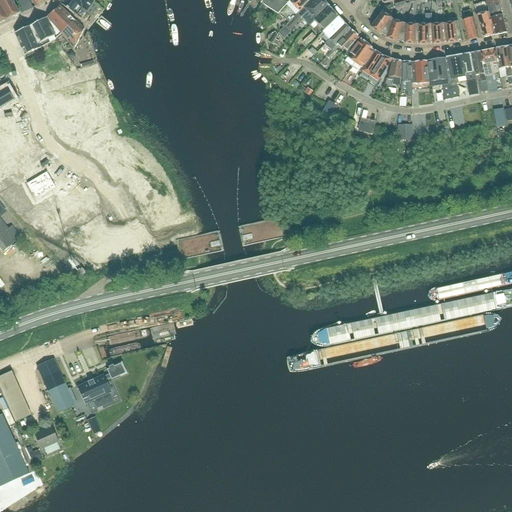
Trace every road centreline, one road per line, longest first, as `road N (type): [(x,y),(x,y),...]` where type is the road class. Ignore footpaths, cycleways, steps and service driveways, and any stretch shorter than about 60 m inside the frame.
road 1 (primary): [(0,333),(63,310),(511,211)]
road 2 (residential): [(271,61),(303,62),(386,110),(425,111),(511,93)]
road 3 (residential): [(125,226),(99,178),(46,139),(4,30)]
road 4 (residential): [(511,40),(401,56),(369,41),(344,11)]
